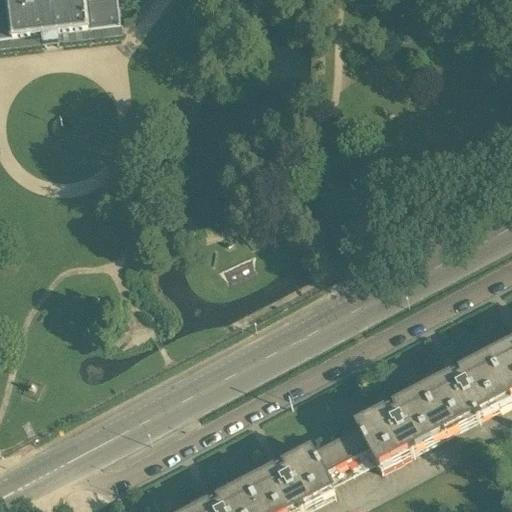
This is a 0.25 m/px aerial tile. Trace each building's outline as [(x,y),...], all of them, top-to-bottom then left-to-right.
[(0,0),(0,46),(122,33),(117,0),(0,0)] [(424,19),(452,19),(451,1),(423,2),(424,19)] [(511,348),(488,361),(511,403),(511,402),(511,348)] [(445,438),(475,423),(477,427),(483,424),(481,419),(511,403),(488,361),(459,377),(451,381),(422,396),(445,438)] [(445,438),(422,396),(393,412),(385,416),(356,431),(359,436),(337,448),(354,480),(376,468),(379,473),(409,458),(411,462),(418,459),(415,454),(445,438)] [(354,480),(337,448),(315,460),(312,454),(282,470),(275,474),(246,489),(258,511),(305,511),(335,497),(332,491),(354,480)] [(258,511),(246,489),(217,505),(209,509),(203,511),(258,511)]
